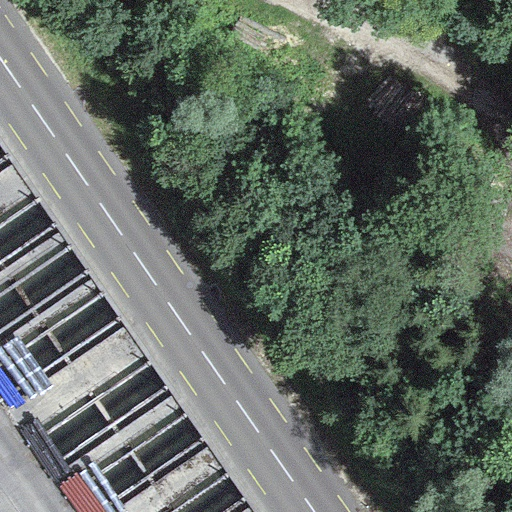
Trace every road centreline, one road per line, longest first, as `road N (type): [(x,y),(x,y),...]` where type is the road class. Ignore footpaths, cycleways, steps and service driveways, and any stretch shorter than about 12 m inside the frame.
road 1 (primary): [(0,53),(315,511)]
road 2 (track): [(300,0),(414,51),(511,133)]
